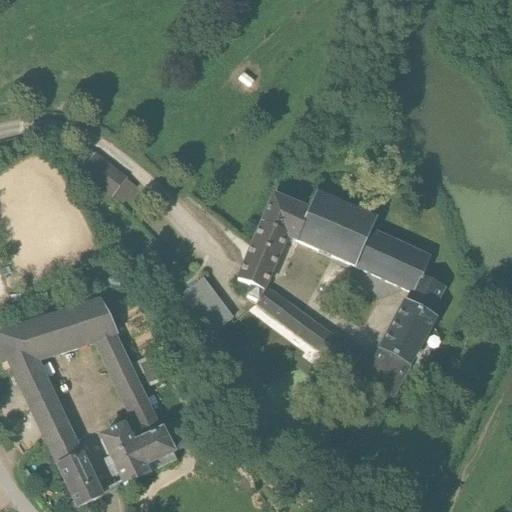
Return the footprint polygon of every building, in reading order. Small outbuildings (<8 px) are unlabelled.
[(83,170),(94,156),(77,148),(71,155),(83,170)] [(94,155),(94,156),(83,170),(80,173),(81,173),(111,197),(112,196),(125,181),(125,180),(94,155)] [(134,188),(125,181),(112,196),(121,204),(134,188)] [(315,196),(308,213),(296,243),(354,269),(370,233),(375,222),(315,196)] [(308,213),(272,198),(267,211),(236,283),(250,288),(246,298),(257,302),(264,290),(286,239),(296,243),(308,213)] [(429,260),(370,233),(354,269),(411,295),(421,281),(429,260)] [(442,291),(421,281),(411,295),(405,306),(427,319),(442,291)] [(231,321),(201,282),(176,301),(204,340),(231,321)] [(331,339),(264,290),(257,302),(255,304),(363,383),(363,382),(373,363),(334,335),(331,339)] [(58,466),(81,455),(38,362),(97,344),(133,424),(124,429),(131,447),(162,432),(159,428),(141,391),(129,367),(116,338),(98,304),(22,328),(0,334),(0,343),(13,370),(35,418),(58,466)] [(433,322),(427,319),(405,306),(380,351),(408,367),(433,322)] [(391,398),(408,367),(380,351),(373,363),(363,382),(391,398)] [(152,355),(129,367),(141,391),(164,378),(152,355)] [(159,428),(162,432),(171,453),(202,436),(190,413),(159,428)] [(131,447),(124,429),(101,440),(122,485),(123,488),(147,477),(143,468),(172,455),(171,453),(162,432),(131,447)] [(100,496),(81,455),(58,466),(78,510),(102,499),(100,496)] [(172,455),(143,468),(147,477),(176,464),(172,455)]
